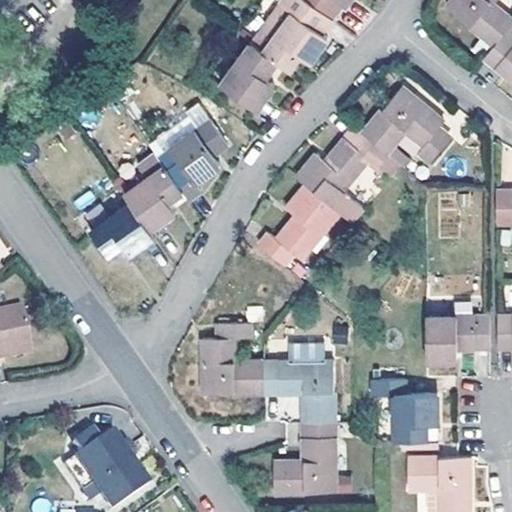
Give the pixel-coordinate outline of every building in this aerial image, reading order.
[(280,62),(291,70),(302,55),(312,62),(329,37),(323,32),(334,18),(332,17),(308,0),(282,0),(252,42),(280,62)] [(308,0),(332,17),(341,6),(346,9),(352,0),(308,0)] [(453,0),(448,6),(495,44),(505,33),(511,24),(511,16),(492,1),(493,0),(453,0)] [(495,44),(485,56),(511,78),(511,38),(505,33),(495,44)] [(268,79),(280,62),(252,42),(222,84),(256,110),(275,84),(268,79)] [(402,86),(364,132),(388,152),(394,145),(404,131),(423,146),(420,152),(431,161),(450,138),(438,129),(444,121),(402,86)] [(184,165),(172,173),(186,194),(189,198),(201,190),(196,182),(221,164),(214,153),(228,143),(211,119),(171,146),(184,165)] [(318,153),(298,176),(307,184),(331,203),(369,156),(374,161),(387,173),(391,176),(401,163),(389,153),(388,152),(364,132),(356,126),(328,160),(318,153)] [(411,160),(396,145),(389,153),(401,163),(404,167),(411,160)] [(148,179),(126,194),(131,203),(151,228),(176,211),(171,204),(186,194),(172,173),(157,153),(139,166),(148,179)] [(384,177),(387,173),(374,161),(370,166),(384,177)] [(260,243),(285,264),(294,252),(302,259),(341,212),(331,203),(307,184),(287,208),(297,216),(278,238),(270,232),(260,243)] [(511,191),(497,191),(498,220),(511,220),(511,191)] [(186,194),(171,204),(176,211),(191,201),(189,198),(186,194)] [(151,228),(131,203),(92,231),(110,256),(120,248),(125,256),(130,254),(131,255),(156,237),(151,228)] [(0,311),(0,357),(30,351),(22,306),(9,309),(0,311)] [(491,348),(491,315),(428,316),(428,359),(458,359),(458,347),(491,348)] [(498,348),(511,347),(511,315),(498,315),(498,348)] [(204,393),(266,392),(265,360),(238,363),(237,337),(251,337),(250,322),(221,322),(219,338),(204,337),(204,393)] [(304,421),(335,421),(335,361),(265,360),(266,392),(304,391),(304,421)] [(402,442),(428,442),(428,423),(438,423),(438,392),(406,394),(405,378),(374,378),(374,394),(395,393),(394,441),(402,442)] [(298,418),(297,397),(283,397),(283,419),(298,418)] [(336,491),(335,421),(304,421),(305,460),(275,460),(275,492),(336,491)] [(111,431),(64,462),(82,490),(92,482),(101,493),(111,509),(148,484),(111,431)] [(471,511),(471,455),(459,454),(410,455),(410,486),(441,486),(441,511),(433,511),(471,511)] [(90,500),(101,493),(92,482),(82,490),(90,500)] [(441,486),(429,487),(429,511),(433,511),(441,511),(441,486)]
